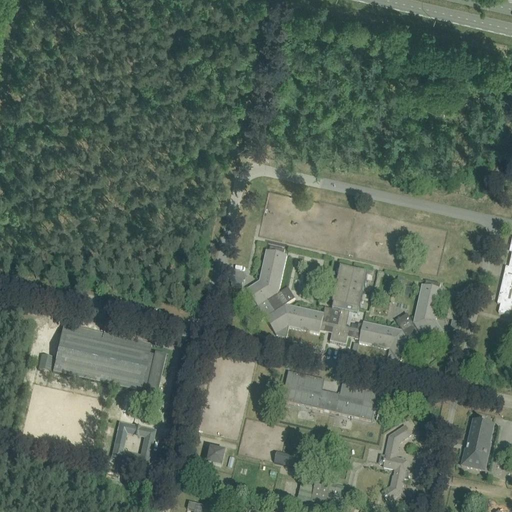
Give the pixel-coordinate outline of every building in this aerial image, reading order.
[(504,276),(497,305),(500,306),(498,314),(509,317),(511,308),(511,240),(510,250),(511,250),(511,254),(509,269),(506,268),(506,269),(504,276)] [(259,283),(247,291),(258,308),(254,311),(255,314),(257,317),(259,319),(261,322),(265,319),(276,337),(286,339),(287,339),(289,329),(319,336),(320,333),(323,318),(324,315),(323,315),(285,306),(295,300),(288,289),(278,295),(287,257),(284,256),(285,251),(270,248),(269,253),(266,252),(259,283)] [(323,318),(320,333),(325,334),(326,329),(332,330),(330,343),(346,347),(349,334),(360,336),(361,332),(346,328),(350,315),(358,316),(359,311),(360,311),(364,296),(362,295),(364,290),(365,290),(368,275),(340,269),(337,284),(338,284),(337,290),(336,289),(332,305),(334,305),(332,310),(325,309),(323,315),(324,315),(323,318)] [(245,275),(234,272),(231,287),(241,290),(245,275)] [(360,336),(359,345),(389,351),(387,361),(388,362),(397,364),(415,353),(417,356),(420,355),(423,353),(426,351),(428,349),(426,345),(444,334),(436,322),(443,291),(439,290),(440,286),(426,283),(425,287),(422,286),(413,325),(407,315),(396,322),(402,332),(363,323),(361,332),(360,336)] [(452,322),(450,330),(459,332),(461,324),(452,322)] [(151,346),(63,327),(53,374),(141,393),(142,390),(147,391),(147,393),(156,395),(164,357),(155,355),(155,357),(149,356),(151,346)] [(288,373),(282,402),(372,423),(378,394),(342,385),(340,396),(322,392),(324,381),(288,373)] [(494,426),(473,421),(467,450),(466,450),(466,451),(465,450),(461,467),(485,473),(489,455),(485,454),(487,446),(489,447),(494,426)] [(113,451),(111,460),(120,462),(139,466),(148,468),(150,459),(154,441),(156,432),(147,430),(141,429),(140,429),(139,435),(138,438),(139,438),(144,439),(140,457),(123,453),(127,435),(133,437),(133,434),(135,427),(129,426),(119,424),(117,433),(113,451)] [(408,481),(410,474),(405,473),(407,463),(395,460),(396,454),(397,454),(399,443),(411,436),(406,428),(390,438),(387,452),(388,452),(386,459),(385,458),(385,459),(381,458),(379,465),(384,466),(383,469),(396,471),(394,478),(393,478),(391,488),(382,494),(388,503),(400,495),(403,480),(408,481)] [(208,465),(226,469),(230,452),(212,448),(208,465)] [(277,454),(274,464),(295,469),(298,458),(277,454)] [(301,485),(297,503),(317,508),(319,502),(333,505),(337,487),(316,482),(315,488),(301,485)]
